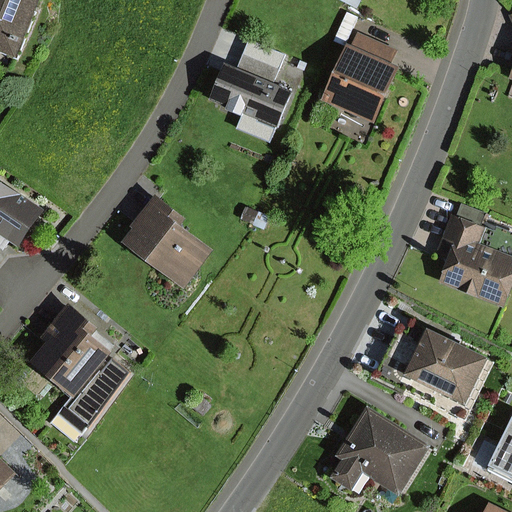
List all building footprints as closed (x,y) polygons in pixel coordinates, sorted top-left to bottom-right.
[(0,0),(0,50),(18,58),(40,0),(0,0)] [(341,0),(358,8),(362,0),(341,0)] [(357,20),(345,14),(340,26),(351,31),(357,20)] [(352,46),(347,44),(321,101),(375,124),(401,67),(392,64),(398,51),(358,33),(352,46)] [(237,68),(226,63),(210,100),(227,107),(226,110),(242,117),(243,114),(279,129),(295,92),(275,84),(280,70),(243,55),(237,68)] [(45,211),(0,179),(0,248),(1,248),(5,251),(12,241),(20,247),(45,211)] [(466,187),(460,184),(456,194),(461,197),(466,187)] [(188,220),(155,195),(131,228),(133,229),(122,243),(184,290),(214,251),(182,227),(188,220)] [(482,226),(487,214),(463,204),(457,217),(453,215),(439,250),(450,255),(439,284),(503,309),(511,286),(511,232),(496,226),(494,231),(482,226)] [(258,212),(246,207),(241,220),(265,231),(271,218),(258,212)] [(92,336),(99,328),(69,303),(41,338),(46,342),(28,365),(70,398),(50,423),(77,444),(129,373),(112,360),(109,363),(106,361),(113,353),(92,336)] [(490,359),(428,329),(405,376),(467,407),(490,359)] [(211,404),(200,396),(191,407),(203,415),(211,404)] [(432,446),(367,406),(336,457),(342,461),(331,478),(362,497),(373,480),(400,497),(432,446)] [(511,419),(489,470),(511,481),(511,419)] [(0,489),(16,473),(0,457),(0,489)] [(509,511),(489,502),(483,511),(509,511)]
